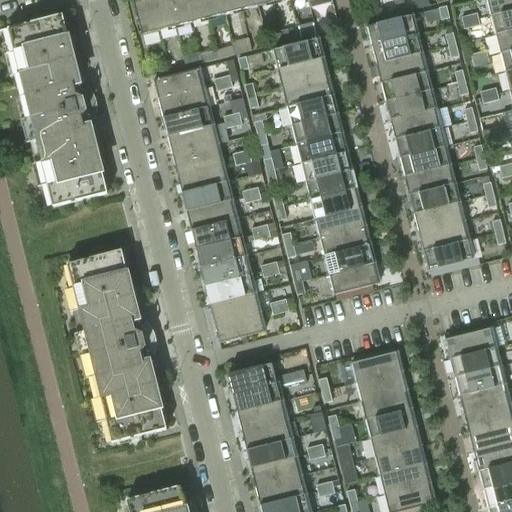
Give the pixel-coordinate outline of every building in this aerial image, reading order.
[(151,0),(132,0),(142,36),(159,32),(151,0)] [(168,0),(151,0),(159,32),(175,28),(168,0)] [(185,0),(168,0),(175,28),(192,24),(185,0)] [(203,0),(185,0),(192,24),(208,20),(203,0)] [(220,0),(203,0),(208,20),(224,16),(220,0)] [(237,0),(220,0),(224,16),(241,11),(237,0)] [(255,0),(237,0),(241,11),(257,7),(255,0)] [(394,2),(398,15),(406,13),(403,0),(394,2)] [(511,0),(486,0),(491,17),(511,11),(511,0)] [(446,7),(438,9),(441,21),(449,19),(446,7)] [(511,11),(491,17),(495,36),(511,31),(511,11)] [(477,14),(461,18),(462,24),(478,20),(477,14)] [(62,16),(8,29),(19,74),(13,75),(18,98),(24,121),(29,143),(30,143),(36,165),(41,164),(53,208),(107,195),(88,118),(95,120),(96,119),(94,118),(95,113),(95,108),(92,98),(90,93),(86,89),(88,88),(87,87),(81,93),(62,16)] [(411,16),(366,28),(371,47),(416,36),(411,16)] [(478,20),(462,24),(464,30),(480,26),(478,20)] [(511,31),(495,36),(500,55),(511,51),(511,31)] [(445,36),(448,48),(456,46),(453,34),(445,36)] [(416,36),(371,47),(376,66),(421,55),(416,36)] [(248,39),(231,43),(234,56),(251,52),(248,39)] [(317,40),(272,51),(277,71),(322,60),(317,40)] [(456,46),(448,48),(451,59),(459,58),(456,46)] [(511,51),(500,55),(505,73),(511,71),(511,51)] [(216,52),(200,56),(202,64),(218,60),(216,52)] [(486,52),(470,56),(472,62),(487,58),(486,52)] [(202,64),(200,56),(199,53),(183,57),(185,68),(202,64)] [(421,55),(376,66),(381,84),(425,73),(421,55)] [(245,58),(237,60),(240,72),(248,70),(245,58)] [(487,58),(472,62),(473,68),(489,64),(487,58)] [(322,60),(277,71),(282,90),(327,78),(322,60)] [(198,70),(153,81),(158,101),(203,90),(198,70)] [(454,73),(457,85),(465,83),(462,71),(454,73)] [(229,75),(229,77),(214,81),(215,86),(231,82),(238,81),(236,73),(229,75)] [(425,73),(381,84),(385,103),(430,92),(425,73)] [(327,78),(282,90),(287,108),(331,97),(327,78)] [(232,88),(231,82),(215,86),(217,92),(232,88)] [(465,83),(457,85),(460,97),(468,95),(465,83)] [(252,85),(244,87),(247,98),(255,96),(252,85)] [(495,89),(480,93),(481,99),(497,95),(495,89)] [(203,90),(158,101),(163,119),(207,108),(203,90)] [(430,92),(385,103),(390,122),(435,111),(430,92)] [(497,95),(481,99),(483,105),(498,101),(497,95)] [(255,96),(247,98),(250,110),(258,108),(255,96)] [(331,97),(287,108),(291,127),(336,116),(331,97)] [(207,108),(163,119),(167,138),(212,127),(207,108)] [(464,111),(466,123),(474,121),(471,109),(464,111)] [(435,111),(390,122),(395,141),(439,129),(435,111)] [(239,114),(223,118),(224,124),(240,120),(239,114)] [(336,116),(291,127),(296,146),(341,134),(336,116)] [(240,120),(224,124),(226,130),(242,126),(240,120)] [(474,121),(466,123),(469,134),(477,132),(474,121)] [(261,122),(253,124),(256,136),(264,134),(261,122)] [(212,127),(167,138),(172,157),(217,146),(212,127)] [(505,127),(489,131),(491,136),(506,132),(505,127)] [(439,129),(395,141),(399,159),(444,148),(439,129)] [(506,132),(491,136),(492,142),(508,138),(506,132)] [(264,134),(256,136),(259,147),(267,145),(264,134)] [(341,134),(296,146),(301,164),(345,153),(341,134)] [(217,146),(172,157),(177,175),(221,164),(217,146)] [(481,146),(473,148),(476,160),(484,158),(481,146)] [(444,148),(399,159),(404,178),(449,167),(444,148)] [(248,151),(232,155),(234,161),(249,157),(248,151)] [(345,153),(301,164),(305,183),(350,172),(345,153)] [(249,157),(234,161),(235,167),(251,163),(249,157)] [(484,158),(476,160),(479,172),(487,170),(484,158)] [(271,159),(263,161),(266,173),(274,171),(271,159)] [(221,164),(177,175),(181,194),(226,183),(221,164)] [(511,164),(499,168),(500,173),(511,170),(511,164)] [(449,167),(404,178),(409,196),(453,185),(449,167)] [(511,170),(500,173),(501,180),(511,176),(511,170)] [(274,171),(266,173),(269,185),(277,183),(274,171)] [(350,172),(305,183),(310,201),(355,190),(350,172)] [(226,183),(181,194),(186,213),(231,201),(226,183)] [(482,185),(485,197),(493,195),(490,183),(482,185)] [(453,185),(409,196),(413,215),(458,204),(453,185)] [(257,189),(242,193),(243,198),(259,194),(257,189)] [(355,190),(310,201),(315,220),(359,209),(355,190)] [(259,194),(243,198),(245,204),(260,200),(259,194)] [(493,195),(485,197),(488,209),(496,207),(493,195)] [(280,197),(272,199),(275,210),(283,208),(280,197)] [(231,201),(186,213),(191,231),(235,220),(231,201)] [(458,204),(413,215),(418,234),(463,223),(458,204)] [(283,208),(275,210),(278,222),(286,220),(283,208)] [(359,209),(315,220),(320,239),(364,227),(359,209)] [(235,220),(191,231),(196,250),(240,239),(235,220)] [(500,221),(492,223),(495,234),(502,232),(500,221)] [(463,223),(418,234),(423,252),(467,241),(463,223)] [(267,226),(251,230),(253,236),(268,232),(267,226)] [(364,227),(320,239),(324,257),(369,246),(364,227)] [(268,232),(253,236),(254,242),(270,238),(268,232)] [(502,232),(495,234),(497,246),(505,244),(502,232)] [(290,234),(282,236),(285,248),(292,246),(290,234)] [(240,239),(196,250),(200,269),(245,257),(240,239)] [(467,241),(423,252),(428,272),(472,261),(467,241)] [(292,246),(285,248),(288,259),(295,257),(292,246)] [(369,246),(324,257),(329,276),(373,265),(369,246)] [(121,251),(67,265),(78,310),(72,311),(78,334),(77,334),(88,379),(89,379),(95,401),(101,400),(112,444),(166,431),(147,353),(154,356),(155,355),(153,354),(154,349),(154,344),(151,334),(149,329),(146,325),(147,324),(146,323),(140,329),(121,251)] [(245,257),(200,269),(205,287),(249,276),(245,257)] [(276,263),(260,267),(262,273),(278,269),(276,263)] [(373,265),(329,276),(334,296),(378,284),(373,265)] [(278,269),(262,273),(263,279),(279,275),(278,269)] [(299,271),(291,273),(294,285),(302,283),(299,271)] [(249,276),(205,287),(210,306),(254,295),(249,276)] [(302,283),(294,285),(297,296),(305,294),(302,283)] [(254,295),(210,306),(214,325),(259,313),(254,295)] [(285,300),(270,304),(271,310),(287,306),(285,300)] [(287,306),(271,310),(273,316),(288,312),(287,306)] [(259,313),(214,325),(219,344),(264,333),(259,313)] [(445,341),(450,360),(495,349),(490,329),(445,341)] [(495,349),(450,360),(455,379),(499,368),(495,349)] [(351,364),(356,384),(401,373),(396,353),(351,364)] [(272,364),(227,375),(232,395),(277,384),(272,364)] [(499,368),(455,379),(459,398),(504,386),(499,368)] [(288,375),(289,381),(305,377),(303,371),(288,375)] [(401,373),(356,384),(361,403),(405,391),(401,373)] [(305,377),(289,381),(291,387),(306,383),(305,377)] [(326,379),(318,381),(321,393),(329,391),(326,379)] [(277,384),(232,395),(237,414),(281,403),(277,384)] [(504,386),(459,398),(464,416),(509,405),(504,386)] [(329,391),(321,393),(324,404),(332,402),(329,391)] [(405,391),(361,403),(365,421),(410,410),(405,391)] [(281,403),(237,414),(241,432),(286,421),(281,403)] [(511,418),(509,405),(464,416),(469,435),(511,424),(511,418)] [(410,410),(365,421),(370,440),(415,428),(410,410)] [(335,416),(327,418),(330,430),(338,428),(335,416)] [(286,421),(241,432),(246,451),(291,440),(286,421)] [(324,424),(312,427),(314,434),(326,431),(324,424)] [(511,424),(469,435),(473,454),(511,443),(511,424)] [(338,428),(330,430),(333,442),(341,440),(338,428)] [(415,428),(370,440),(375,458),(419,447),(415,428)] [(291,440),(246,451),(251,470),(295,459),(291,440)] [(511,443),(473,454),(478,472),(511,463),(511,443)] [(322,446),(306,449),(308,455),(323,451),(322,446)] [(419,447),(375,458),(379,477),(424,466),(419,447)] [(323,451),(308,455),(309,461),(325,457),(323,451)] [(345,453),(337,455),(340,467),(348,465),(345,453)] [(295,459),(251,470),(255,488),(300,477),(295,459)] [(511,463),(478,472),(483,491),(511,483),(511,463)] [(348,465),(340,467),(343,479),(351,477),(348,465)] [(424,466),(379,477),(384,496),(429,484),(424,466)] [(300,477),(255,488),(260,507),(305,496),(300,477)] [(331,483),(316,487),(317,493),(333,489),(331,483)] [(511,483),(483,491),(487,510),(511,503),(511,483)] [(429,484),(384,496),(388,511),(402,511),(434,504),(429,484)] [(186,511),(180,487),(126,501),(128,511),(186,511)] [(333,489),(317,493),(319,498),(334,494),(333,489)] [(354,491),(346,493),(349,504),(357,502),(354,491)] [(308,511),(305,496),(260,507),(261,511),(308,511)] [(359,511),(357,502),(349,504),(350,511),(359,511)] [(511,511),(511,503),(487,510),(488,511),(511,511)]
